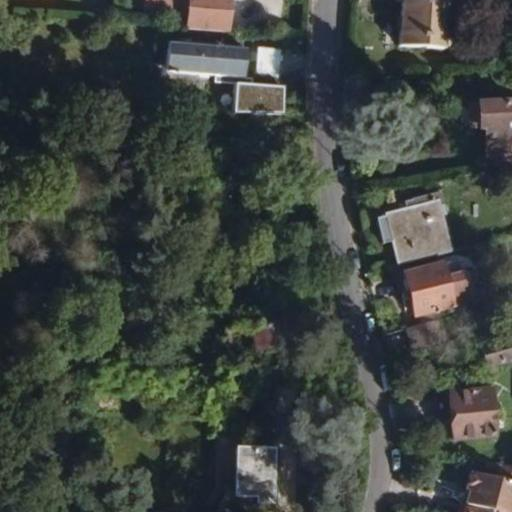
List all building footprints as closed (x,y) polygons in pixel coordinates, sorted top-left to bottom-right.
[(142,0),(141,9),(182,12),(181,28),(223,31),(225,0),(142,0)] [(447,30),(448,0),(394,0),(395,1),(400,1),(397,46),(441,48),(442,30),(447,30)] [(237,78),(238,49),(158,45),(157,74),(211,76),(210,83),(228,83),(227,114),(277,113),(276,86),(244,85),(244,78),(237,78)] [(277,79),(279,49),(253,47),(252,78),(277,79)] [(511,161),(511,102),(475,104),(476,129),(481,129),(482,163),(511,161)] [(476,129),(475,104),(463,104),(465,130),(476,129)] [(242,227),(242,202),(237,201),(237,188),(243,188),(243,164),(201,163),(200,210),(216,211),(215,238),(236,238),(236,227),(242,227)] [(445,253),(432,204),(439,202),(438,193),(410,200),(412,209),(371,219),(377,243),(392,240),(397,264),(445,253)] [(454,275),(451,261),(437,264),(440,278),(454,275)] [(463,300),(457,274),(454,275),(440,278),(437,264),(400,273),(410,316),(413,315),(431,312),(464,304),(463,300)] [(475,298),(469,271),(457,274),(463,300),(475,298)] [(511,298),(502,301),(511,335),(477,345),(483,367),(511,358),(511,298)] [(433,320),(431,312),(413,315),(415,325),(433,320)] [(410,349),(441,340),(436,319),(433,320),(415,325),(405,327),(410,349)] [(285,342),(280,320),(247,328),(245,323),(222,329),(227,348),(250,342),(252,350),(285,342)] [(265,389),(261,375),(237,381),(240,395),(265,389)] [(125,396),(122,376),(107,379),(111,397),(114,400),(125,396)] [(491,436),(487,388),(446,393),(450,440),(491,436)] [(266,504),(267,449),(231,448),(229,486),(222,486),(206,511),(245,511),(251,503),(266,504)] [(496,472),(499,462),(484,461),(482,469),(496,472)] [(511,511),(511,465),(499,462),(496,472),(494,479),(467,472),(456,511),(511,511)]
